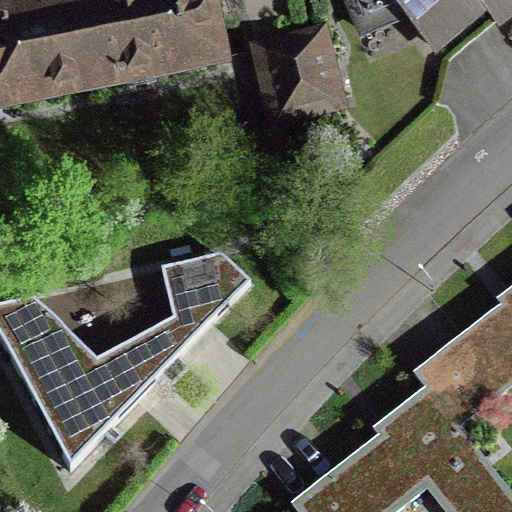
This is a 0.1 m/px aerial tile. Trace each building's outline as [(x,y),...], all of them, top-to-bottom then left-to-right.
[(114,0),(102,3),(65,10),(62,0),(0,0),(0,108),(118,85),(215,65),(207,28),(227,24),(222,0),(114,0)] [(511,5),(511,0),(341,0),(357,35),(402,16),(441,64),(493,21),(511,5)] [(336,112),(318,39),(274,50),(291,123),(336,112)] [(0,314),(0,340),(70,471),(172,367),(248,290),(220,264),(163,277),(174,324),(95,365),(34,305),(0,314)] [(401,511),(423,495),(436,511),(511,511),(511,291),(506,296),(494,305),(498,311),(411,378),(423,393),(382,425),(370,435),(375,442),(289,509),(291,511),(401,511)]
